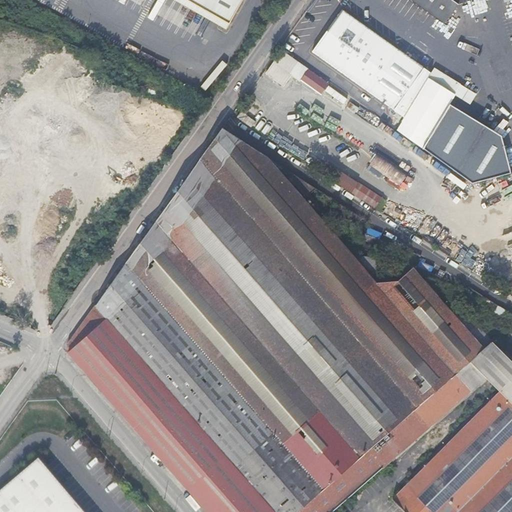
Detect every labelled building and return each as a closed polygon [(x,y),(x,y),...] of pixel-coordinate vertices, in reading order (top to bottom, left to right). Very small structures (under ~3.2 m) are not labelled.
[(183,0),(229,25),(243,0),(183,0)] [(459,4),(454,0),(412,0),(445,23),(459,4)] [(463,0),(464,10),(489,10),(489,0),(463,0)] [(404,116),(428,77),(431,72),(342,10),(312,50),(404,116)] [(319,94),(328,82),(279,49),(262,75),(282,88),(291,75),(319,94)] [(454,92),(428,77),(404,116),(397,129),(424,145),(449,102),(454,92)] [(449,102),(424,145),(469,180),(511,168),(502,134),(449,102)] [(480,119),(487,124),(495,113),(488,108),(480,119)] [(323,176),(376,210),(383,199),(330,165),(323,176)] [(0,511),(83,511),(38,459),(0,491),(0,511)]
